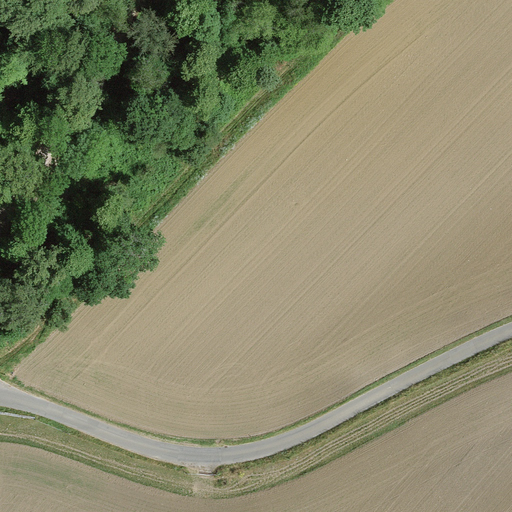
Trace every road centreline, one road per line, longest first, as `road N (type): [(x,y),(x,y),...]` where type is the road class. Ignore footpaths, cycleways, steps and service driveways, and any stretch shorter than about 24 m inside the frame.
road 1 (unclassified): [(511,332),(280,445),(229,458),(173,456),(0,396)]
road 2 (track): [(0,352),(169,212),(227,107),(350,0)]
road 3 (track): [(121,0),(0,202)]
